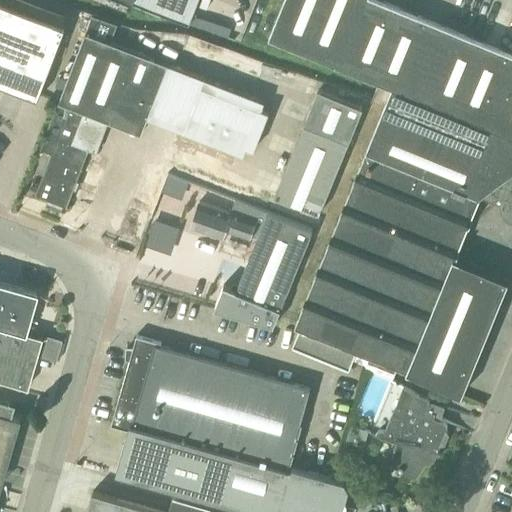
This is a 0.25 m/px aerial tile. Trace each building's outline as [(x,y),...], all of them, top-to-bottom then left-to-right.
[(132,0),(133,0),(178,18),(191,23),(191,21),(199,0),(132,0)] [(511,53),(381,0),(284,0),(270,37),(393,87),(385,106),(373,135),(511,188),(511,53)] [(0,82),(39,97),(66,27),(0,1),(0,82)] [(142,50),(87,29),(26,187),(82,208),(142,50)] [(260,94),(185,66),(164,123),(239,151),(260,94)] [(364,100),(311,80),(270,188),(323,208),(364,100)] [(509,280),(455,258),(480,196),(500,204),(500,208),(500,212),(501,214),(502,216),(504,219),(506,221),(508,222),(511,224),(511,188),(373,135),(296,324),(301,326),(358,350),(463,393),(509,280)] [(171,165),(164,185),(190,194),(197,174),(171,165)] [(255,227),(261,229),(262,229),(270,213),(261,209),(258,217),(200,200),(193,224),(224,237),(227,228),(251,237),(255,227)] [(225,283),(216,307),(275,324),(277,319),(314,229),(270,213),(262,229),(261,229),(240,283),(235,281),(233,286),(225,283)] [(0,378),(28,386),(43,335),(24,330),(36,290),(0,279),(0,378)] [(350,368),(358,350),(301,326),(294,345),(350,368)] [(130,428),(117,472),(258,511),(342,511),(349,489),(345,481),(288,465),(310,388),(163,346),(164,341),(139,334),(113,422),(130,428)] [(56,361),(62,339),(45,335),(39,356),(56,361)] [(25,390),(0,382),(0,426),(13,430),(25,390)] [(378,432),(377,432),(398,440),(391,457),(390,457),(390,458),(390,459),(390,460),(390,461),(391,461),(391,462),(392,462),(392,463),(393,463),(394,463),(395,463),(399,466),(398,466),(398,467),(398,468),(398,469),(398,470),(399,470),(399,471),(400,471),(401,471),(402,471),(402,470),(403,470),(403,469),(416,477),(428,461),(432,462),(434,461),(435,459),(441,445),(446,444),(451,433),(448,429),(450,425),(450,421),(448,420),(437,416),(442,403),(405,384),(388,428),(387,428),(386,428),(385,428),(384,428),(383,428),(382,428),(381,429),(380,429),(379,430),(378,431),(378,432)] [(230,511),(173,494),(168,510),(96,488),(89,511),(230,511)]
